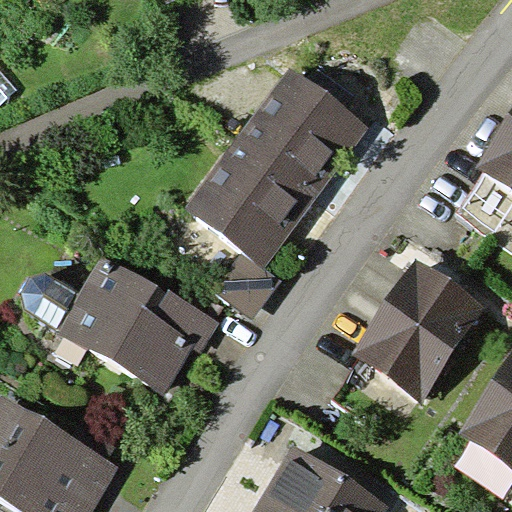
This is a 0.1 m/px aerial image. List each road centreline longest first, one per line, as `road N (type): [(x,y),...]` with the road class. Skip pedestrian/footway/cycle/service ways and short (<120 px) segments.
road 1 (residential): [(511,15),(346,236),(171,511)]
road 2 (residential): [(0,162),(370,0)]
